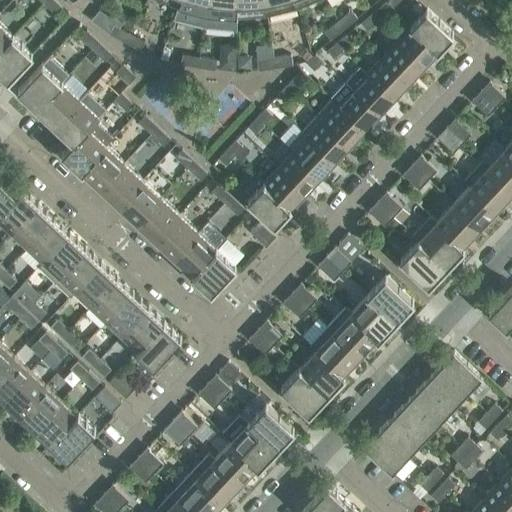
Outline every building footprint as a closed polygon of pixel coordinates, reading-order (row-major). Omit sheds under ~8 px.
[(56,0),(46,0),(44,2),(56,14),(63,7),(56,0)] [(179,0),(179,3),(208,11),(209,0),(179,0)] [(209,0),(208,11),(238,13),(237,0),(209,0)] [(237,0),(238,13),(267,11),(265,0),(237,0)] [(265,0),(267,11),(296,4),(294,0),(265,0)] [(388,0),(398,10),(407,0),(388,0)] [(380,5),(370,13),(377,21),(387,13),(380,5)] [(412,23),(411,24),(439,50),(439,49),(439,48),(445,42),(446,40),(452,34),(454,33),(452,31),(441,21),(440,19),(439,19),(428,9),(427,7),(425,9),(426,9),(420,16),(419,15),(418,17),(412,23)] [(351,9),(338,20),(344,28),(358,17),(351,9)] [(377,21),(370,13),(361,21),(367,29),(377,21)] [(344,28),(338,20),(324,31),(331,39),(344,28)] [(0,49),(14,35),(13,34),(0,22),(0,49)] [(110,32),(125,41),(130,32),(114,24),(110,32)] [(411,25),(397,40),(424,65),(425,64),(424,64),(430,57),(431,58),(432,57),(431,56),(437,50),(438,50),(439,50),(411,24),(411,25)] [(80,36),(93,48),(100,41),(87,29),(80,36)] [(130,32),(125,41),(140,49),(145,40),(130,32)] [(346,33),(337,41),(343,49),(353,41),(346,33)] [(14,35),(0,49),(0,70),(7,78),(8,79),(10,78),(10,77),(20,66),(20,67),(21,65),(31,54),(32,54),(33,53),(32,51),(31,51),(24,44),(22,43),(14,36),(15,35),(14,35)] [(397,40),(382,56),(409,81),(410,80),(409,79),(415,73),(416,74),(417,72),(423,65),(423,66),(424,65),(397,40)] [(100,41),(93,48),(105,60),(112,53),(100,41)] [(343,49),(337,41),(327,49),(334,57),(343,49)] [(236,45),(221,44),(221,62),(225,66),(235,66),(236,45)] [(272,44),(256,46),(257,59),(274,57),(272,44)] [(181,63),(198,66),(200,56),(183,53),(181,63)] [(307,62),(314,69),(323,60),(316,53),(307,62)] [(291,54),(274,57),(276,67),(293,64),(291,54)] [(37,107),(63,80),(64,79),(69,73),(50,55),(43,62),(42,64),(36,71),(32,75),(30,76),(31,77),(20,88),(20,87),(19,89),(20,90),(28,97),(27,98),(29,99),(30,99),(37,106),(37,107)] [(200,56),(198,66),(215,69),(217,59),(200,56)] [(382,56),(368,72),(394,97),(395,96),(395,95),(400,89),(401,90),(403,88),(402,87),(408,81),(409,82),(409,81),(382,56)] [(276,67),(274,57),(257,59),(259,69),(276,67)] [(117,70),(130,83),(137,75),(124,63),(117,70)] [(368,72),(353,87),(380,112),(380,111),(386,105),(388,104),(387,103),(393,97),(394,97),(368,72)] [(295,75),(287,84),(294,91),(302,82),(295,75)] [(55,124),(56,125),(81,98),(63,81),(64,81),(63,80),(37,107),(38,108),(39,107),(46,114),(46,115),(47,117),(48,116),(56,123),(55,124)] [(490,80),(481,90),(497,105),(506,95),(492,82),(490,80)] [(294,91),(287,84),(278,94),(285,100),(294,91)] [(353,87),(338,103),(365,128),(366,128),(365,127),(371,121),(372,121),(373,120),(372,119),(378,113),(379,113),(380,112),(353,87)] [(497,105),(481,90),(472,100),(474,101),(488,114),(497,105)] [(66,133),(74,141),(75,141),(88,127),(89,127),(96,120),(99,116),(100,116),(107,108),(87,91),(81,98),(56,125),(57,125),(65,132),(64,132),(66,134),(66,133)] [(114,98),(127,110),(134,103),(121,91),(114,98)] [(333,97),(317,114),(350,144),(351,143),(350,143),(356,136),(357,137),(358,135),(363,128),(364,129),(365,128),(338,103),(333,97)] [(265,107),(257,116),(264,123),(273,114),(265,107)] [(138,121),(151,133),(158,125),(145,113),(138,121)] [(317,114),(303,129),(335,160),(336,159),(335,158),(341,152),(342,153),(344,151),(343,150),(349,144),(350,145),(350,144),(317,114)] [(264,123),(257,116),(248,125),(256,132),(264,123)] [(456,117),(447,127),(462,142),(471,132),(457,119),(458,119),(456,117)] [(81,170),(82,171),(107,144),(113,137),(107,131),(96,120),(89,127),(88,127),(75,141),(74,141),(65,151),(64,151),(63,152),(64,154),(65,153),(72,161),(73,163),(74,162),(82,169),(81,170)] [(158,125),(151,133),(164,145),(171,137),(158,125)] [(462,142),(447,127),(438,136),(439,138),(440,138),(454,151),(462,142)] [(287,146),(293,151),(294,151),(321,176),(321,175),(321,174),(327,168),(329,167),(328,166),(334,160),(335,161),(335,160),(303,129),(287,146)] [(236,138),(227,147),(235,154),(243,145),(236,138)] [(99,187),(100,188),(125,161),(107,144),(82,171),(83,171),(91,178),(90,179),(92,180),(92,179),(100,186),(99,187)] [(244,146),(235,155),(241,160),(249,151),(244,146)] [(235,154),(227,147),(219,157),(226,164),(235,154)] [(482,159),(482,160),(511,187),(511,153),(505,147),(488,165),(482,159)] [(175,155),(188,167),(195,160),(182,148),(175,155)] [(294,151),(293,151),(279,166),(306,191),(307,191),(306,190),(312,184),(313,184),(314,183),(313,182),(319,176),(320,176),(321,176),(294,151)] [(422,154),(412,164),(428,178),(437,169),(423,156),(423,155),(422,154)] [(195,160),(188,167),(201,179),(208,172),(195,160)] [(511,187),(482,160),(465,178),(497,209),(498,208),(497,207),(505,200),(507,199),(506,198),(511,191),(511,187)] [(118,204),(119,205),(144,178),(125,161),(100,188),(101,189),(102,188),(109,195),(109,196),(110,197),(111,197),(118,204)] [(428,178),(412,164),(403,173),(405,175),(405,174),(419,188),(428,178)] [(265,181),(264,182),(291,207),(292,206),(291,206),(297,199),(298,200),(299,199),(299,198),(304,191),(305,192),(306,191),(279,166),(265,182),(265,181)] [(0,211),(23,187),(22,187),(17,193),(1,178),(0,179),(0,211)] [(136,222),(137,222),(162,196),(144,178),(119,205),(119,206),(120,205),(128,212),(127,213),(129,214),(137,221),(136,222)] [(470,184),(453,202),(480,227),(481,226),(480,226),(487,218),(488,219),(489,217),(489,216),(496,209),(497,209),(465,178),(464,179),(470,184)] [(212,190),(225,202),(232,194),(219,182),(212,190)] [(291,207),(264,182),(263,183),(264,183),(258,189),(257,189),(256,191),(250,197),(249,199),(250,200),(262,210),(261,211),(263,212),(274,222),(275,223),(277,222),(276,221),(282,215),(283,215),(284,214),(290,207),(290,208),(291,207)] [(0,218),(12,230),(39,202),(38,202),(31,196),(31,195),(30,194),(30,195),(24,189),(23,187),(0,211),(0,218)] [(387,191),(378,201),(394,215),(402,206),(388,192),(389,192),(387,191)] [(232,194),(225,202),(237,214),(244,206),(232,194)] [(155,239),(155,240),(180,213),(162,196),(137,222),(138,223),(138,222),(146,229),(145,230),(147,232),(148,231),(155,238),(155,239)] [(394,215),(378,201),(369,210),(371,211),(385,224),(394,215)] [(12,230),(28,245),(54,217),(54,216),(53,217),(47,210),(46,209),(45,209),(39,203),(39,202),(12,230)] [(431,214),(430,215),(464,246),(465,245),(463,244),(470,236),(471,237),(472,235),(479,227),(480,228),(480,227),(453,202),(437,220),(431,214)] [(173,256),(174,257),(199,230),(180,213),(155,240),(156,240),(157,240),(164,247),(165,249),(166,248),(174,255),(173,256)] [(430,215),(413,233),(447,265),(448,264),(447,264),(454,256),(455,257),(457,255),(456,254),(463,247),(464,246),(430,215)] [(28,245),(44,260),(70,232),(70,231),(69,232),(62,225),(63,225),(62,224),(61,224),(55,218),(55,217),(54,217),(28,245)] [(250,230),(264,243),(266,245),(267,243),(274,235),(274,236),(276,234),(274,233),(260,220),(250,230)] [(191,273),(192,274),(218,247),(217,246),(216,246),(199,230),(174,257),(175,257),(183,264),(182,265),(184,266),(184,265),(192,272),(191,273)] [(340,243),(357,254),(365,242),(349,231),(340,243)] [(44,260),(60,274),(86,246),(85,246),(78,240),(79,239),(78,238),(77,239),(70,233),(71,232),(70,232),(44,260)] [(447,265),(413,233),(413,234),(418,239),(411,247),(409,248),(410,249),(402,256),(401,258),(402,259),(414,270),(415,272),(416,271),(427,282),(427,283),(429,284),(430,282),(437,274),(438,275),(439,274),(439,273),(446,265),(447,266),(447,265)] [(336,245),(327,255),(343,269),(352,260),(338,247),(338,246),(336,245)] [(72,292),(73,292),(102,261),(101,261),(94,255),(94,254),(93,253),(93,254),(86,247),(87,247),(86,246),(60,274),(75,289),(72,292)] [(218,247),(192,274),(193,275),(194,274),(201,281),(201,282),(202,283),(203,283),(210,289),(210,290),(212,291),(213,290),(213,289),(223,278),(223,279),(225,277),(224,277),(235,266),(237,265),(235,263),(235,264),(227,256),(226,255),(218,248),(218,247)] [(343,269),(327,255),(318,264),(320,266),(320,265),(334,279),(343,269)] [(73,292),(88,307),(118,276),(117,275),(116,276),(110,270),(110,269),(109,268),(102,262),(102,261),(73,292)] [(6,269),(0,275),(0,278),(9,287),(17,279),(6,269)] [(369,292),(368,293),(396,319),(397,319),(396,318),(404,310),(404,311),(406,309),(405,309),(412,301),(413,301),(414,300),(412,298),(412,299),(400,288),(401,287),(399,286),(387,275),(388,275),(386,273),(384,275),(385,275),(378,283),(377,283),(376,284),(376,285),(369,292)] [(92,304),(107,319),(133,291),(133,290),(132,291),(125,284),(126,284),(125,283),(124,283),(118,277),(118,276),(88,307),(89,307),(92,304)] [(302,282),(292,292),(308,306),(317,297),(303,284),(303,283),(302,282)] [(505,326),(511,319),(511,286),(503,296),(501,298),(491,309),(489,310),(491,312),(497,318),(499,319),(505,325),(505,326)] [(24,290),(17,298),(28,309),(36,300),(24,290)] [(107,319),(123,333),(149,305),(148,305),(141,299),(142,298),(141,297),(140,298),(133,292),(134,291),(133,291),(107,319)] [(308,306),(292,292),(284,301),(285,303),(286,302),(300,315),(308,306)] [(346,305),(345,306),(379,337),(379,336),(386,329),(387,329),(389,328),(388,327),(395,320),(396,320),(396,319),(368,293),(367,293),(368,294),(352,311),(346,305)] [(9,306),(20,317),(28,309),(17,298),(9,306)] [(36,300),(28,309),(39,319),(47,311),(36,300)] [(136,350),(137,350),(165,320),(164,320),(157,314),(158,313),(156,312),(156,313),(149,306),(150,306),(149,305),(123,333),(138,348),(136,350)] [(345,306),(328,324),(361,355),(361,354),(361,353),(368,346),(369,346),(370,345),(369,344),(376,337),(378,338),(379,337),(345,306)] [(28,309),(20,317),(31,327),(39,319),(28,309)] [(50,325),(61,336),(69,328),(58,317),(50,325)] [(267,319),(258,329),(274,343),(283,334),(269,320),(267,319)] [(165,320),(137,350),(138,352),(138,351),(144,357),(146,359),(152,364),(152,365),(153,366),(155,365),(155,364),(162,356),(162,357),(164,355),(171,347),(173,346),(172,345),(180,337),(180,338),(182,336),(180,335),(173,329),(174,329),(172,327),(172,328),(166,322),(166,321),(165,320)] [(328,324),(311,343),(344,374),(345,373),(343,372),(351,364),(351,365),(353,363),(352,363),(359,355),(360,356),(361,355),(328,324)] [(69,328),(61,336),(73,346),(80,338),(69,328)] [(274,343),(258,329),(249,338),(251,339),(273,359),(279,352),(272,345),(274,343)] [(38,338),(49,349),(57,340),(46,330),(38,338)] [(0,369),(14,354),(0,340),(0,369)] [(57,340),(49,349),(61,359),(68,351),(57,340)] [(300,366),(299,366),(328,393),(328,392),(335,384),(336,385),(337,383),(336,382),(343,375),(344,375),(344,374),(311,343),(310,343),(316,349),(300,366)] [(82,355),(93,365),(101,357),(89,347),(82,355)] [(439,365),(438,365),(467,392),(481,377),(483,376),(481,374),(469,363),(468,362),(467,362),(456,351),(454,349),(453,351),(447,357),(446,357),(445,358),(446,359),(440,365),(439,365)] [(0,369),(0,394),(3,398),(30,369),(14,354),(0,369)] [(101,357),(93,365),(104,376),(112,368),(101,357)] [(70,368),(81,378),(89,370),(77,359),(70,368)] [(424,380),(424,381),(452,408),(467,392),(438,365),(438,366),(438,367),(432,373),(432,372),(430,374),(431,375),(425,381),(424,380)] [(328,393),(299,366),(298,367),(299,367),(291,375),(290,376),(290,377),(283,384),(281,386),(283,387),(295,398),(294,398),(296,399),(308,410),(309,412),(311,410),(310,410),(318,402),(318,403),(320,402),(319,401),(326,393),(327,394),(328,393)] [(3,398),(19,413),(46,384),(30,369),(3,398)] [(89,370),(81,378),(92,389),(100,380),(89,370)] [(109,380),(126,396),(135,386),(118,370),(109,380)] [(217,373),(207,383),(223,397),(232,388),(218,374),(217,373)] [(409,396),(409,397),(437,423),(452,408),(424,381),(423,382),(424,383),(418,389),(417,388),(416,390),(410,397),(409,396)] [(223,397),(207,383),(199,392),(200,394),(200,393),(214,406),(223,397)] [(19,413),(35,427),(62,399),(46,384),(19,413)] [(95,394),(113,410),(122,401),(105,385),(95,394)] [(395,412),(394,413),(423,439),(437,423),(409,397),(408,398),(409,398),(403,405),(402,404),(401,405),(401,406),(396,412),(395,412)] [(35,427),(51,442),(79,412),(78,412),(77,413),(62,399),(35,427)] [(249,420),(248,421),(277,447),(277,446),(284,438),(285,439),(286,437),(285,437),(293,429),(294,428),(293,426),(281,415),(280,414),(279,414),(268,403),(266,401),(265,403),(258,411),(256,412),(257,412),(249,420)] [(495,401),(487,411),(494,418),(503,408),(495,401)] [(182,409),(173,419),(189,434),(198,424),(184,411),(182,409)] [(494,418),(487,411),(478,420),(485,427),(494,418)] [(79,412),(51,442),(68,458),(96,428),(94,426),(94,427),(88,421),(88,420),(86,419),(80,413),(79,412)] [(511,417),(507,412),(498,422),(506,429),(511,421),(511,417)] [(380,428),(379,428),(408,455),(423,439),(394,413),(393,413),(394,414),(388,420),(387,420),(386,421),(387,422),(381,428),(380,428)] [(189,434),(173,419),(164,429),(166,430),(180,443),(189,434)] [(248,422),(231,439),(259,465),(260,465),(260,464),(267,457),(268,457),(269,456),(268,455),(275,447),(276,448),(277,447),(248,421),(248,422)] [(506,429),(498,422),(490,431),(497,438),(506,429)] [(408,455),(379,428),(379,429),(379,430),(373,436),(371,437),(372,438),(366,444),(364,445),(366,447),(378,458),(379,459),(380,459),(391,470),(391,471),(393,472),(394,470),(408,455)] [(468,435),(460,444),(467,451),(475,442),(468,435)] [(209,452),(208,452),(241,483),(242,482),(241,481),(248,474),(249,474),(250,473),(250,472),(257,465),(258,466),(259,465),(231,439),(215,457),(209,452)] [(475,442),(467,451),(474,458),(483,449),(475,442)] [(451,454),(458,460),(467,451),(460,444),(451,454)] [(148,446),(138,456),(154,471),(163,461),(149,448),(148,446)] [(467,451),(458,460),(465,467),(474,458),(467,451)] [(208,452),(191,471),(224,501),(224,500),(231,492),(232,493),(233,491),(232,490),(240,483),(241,483),(208,452)] [(154,471),(138,456),(130,466),(131,467),(132,467),(146,480),(154,471)] [(436,465),(428,474),(435,481),(444,471),(436,465)] [(511,467),(499,481),(511,493),(511,467)] [(191,471),(174,489),(198,511),(212,511),(214,510),(214,511),(216,510),(215,509),(222,501),(223,502),(224,501),(191,471)] [(435,481),(428,474),(419,483),(427,490),(435,481)] [(448,475),(439,485),(447,492),(456,482),(448,475)] [(511,511),(511,493),(499,481),(484,497),(500,511),(511,511)] [(113,483),(104,493),(120,508),(129,498),(115,485),(113,483)] [(332,511),(346,498),(345,497),(344,498),(338,492),(337,490),(336,490),(330,484),(329,483),(327,484),(317,496),(317,495),(315,497),(316,497),(305,508),(303,509),(304,510),(301,511),(332,511)] [(447,492),(439,485),(431,494),(438,501),(447,492)] [(198,511),(174,489),(157,507),(161,511),(198,511)] [(115,511),(120,508),(104,493),(95,502),(97,504),(105,511),(115,511)] [(500,511),(484,497),(470,511),(500,511)] [(360,511),(361,511),(360,511),(359,511),(354,507),(354,506),(353,504),(352,505),(346,499),(346,498),(332,511),(360,511)]
